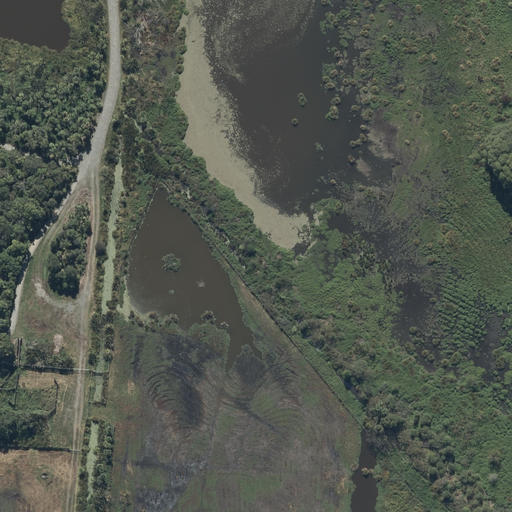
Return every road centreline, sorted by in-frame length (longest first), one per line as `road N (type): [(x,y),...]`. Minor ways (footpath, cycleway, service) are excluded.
road 1 (track): [(96,146),(69,511)]
road 2 (track): [(90,281),(73,303),(59,305),(42,291),(38,263),(96,162)]
